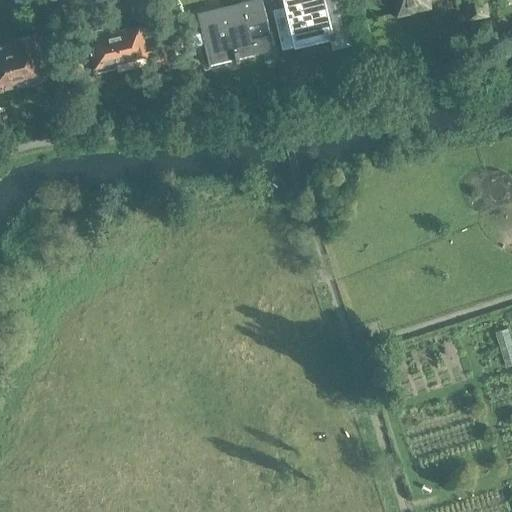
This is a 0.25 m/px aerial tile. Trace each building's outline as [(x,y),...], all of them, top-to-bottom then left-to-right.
[(207,63),(272,48),(260,0),(245,0),(241,1),(242,7),(197,17),(204,44),(203,44),(207,63)] [(283,46),(328,35),(332,49),(351,44),(340,0),(319,0),(313,2),(312,0),(281,0),(284,9),(274,11),(275,13),(273,14),(282,49),(284,49),(283,46)] [(394,0),(398,14),(431,6),(429,0),(463,0),(468,19),(490,14),(486,0),(394,0)] [(146,41),(142,25),(115,31),(114,30),(105,32),(104,26),(78,32),(82,49),(88,48),(93,72),(113,67),(112,61),(148,53),(151,65),(163,62),(158,38),(146,41)] [(8,43),(0,44),(0,89),(38,81),(37,75),(40,74),(35,51),(38,51),(34,33),(7,39),(8,43)]
